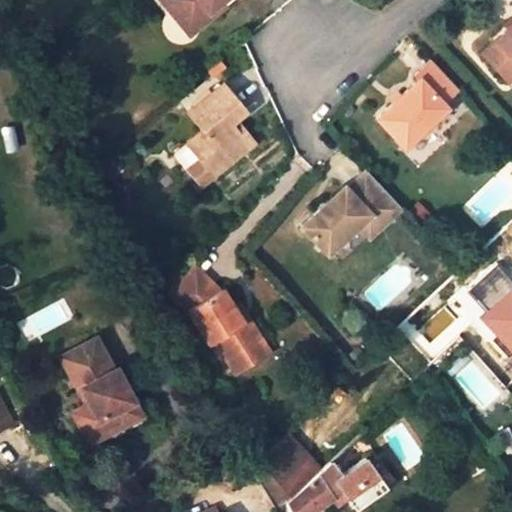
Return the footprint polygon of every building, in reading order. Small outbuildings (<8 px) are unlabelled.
[(161,0),(189,34),(213,13),(206,6),(191,20),(174,0),(161,0)] [(174,0),(191,20),(206,6),(213,13),(227,1),(225,0),(174,0)] [(511,29),(483,56),(509,84),(511,81),(511,29)] [(416,137),(447,109),(443,105),(457,91),(429,61),(414,75),(419,80),(377,119),(394,138),(406,127),(416,137)] [(202,130),(186,142),(203,164),(209,159),(218,169),(248,145),(229,123),(244,111),(221,83),(188,111),(202,130)] [(218,169),(209,159),(203,164),(211,174),(218,169)] [(364,170),(344,188),(342,186),(300,226),(326,254),(357,225),(368,214),(379,226),(399,206),(364,170)] [(379,226),(368,214),(357,225),(368,236),(379,226)] [(192,263),(167,289),(186,307),(207,342),(212,339),(223,332),(229,342),(225,345),(240,368),(258,357),(252,346),(262,340),(247,316),(241,320),(231,304),(220,287),(219,287),(192,263)] [(511,319),(511,323),(506,329),(511,334),(511,288),(496,303),(511,319)] [(236,300),(231,304),(241,320),(247,316),(236,300)] [(223,332),(212,339),(233,372),(240,368),(225,345),(229,342),(223,332)] [(95,339),(60,357),(77,389),(80,387),(89,403),(79,409),(72,413),(89,444),(124,425),(116,410),(132,401),(114,369),(112,370),(95,339)] [(262,340),(252,346),(258,357),(268,350),(262,340)] [(70,392),(79,409),(89,403),(80,387),(77,389),(70,392)] [(124,425),(142,415),(144,410),(137,398),(132,401),(116,410),(124,425)] [(0,430),(12,424),(0,401),(0,430)] [(318,469),(285,432),(249,465),(277,510),(288,504),(285,501),(318,469)] [(326,511),(346,498),(355,511),(385,489),(367,463),(364,458),(340,476),(328,460),(318,469),(285,501),(288,504),(292,511),(326,511)] [(385,489),(395,483),(379,461),(367,463),(385,489)]
